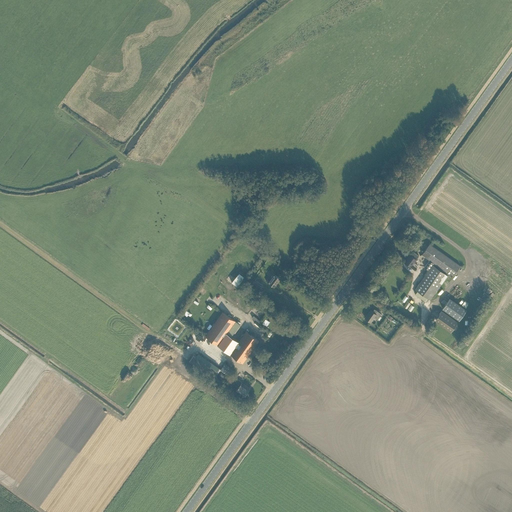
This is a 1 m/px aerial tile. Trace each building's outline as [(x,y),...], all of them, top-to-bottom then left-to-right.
[(421,254),(428,260),(424,266),(429,269),(415,288),(417,290),(428,297),(430,299),(448,274),(452,277),(460,266),(429,244),(421,254)] [(410,254),(404,262),(415,270),(417,267),(416,267),(417,264),(414,262),(418,255),(416,253),(415,254),(414,253),(412,255),(410,254)] [(237,286),(244,277),(239,272),(231,281),(237,286)] [(269,275),(266,280),(274,286),(280,278),(273,274),(271,277),(269,275)] [(255,279),(250,285),(257,291),(262,284),(255,279)] [(417,290),(415,294),(425,301),(428,297),(417,290)] [(450,297),(442,308),(459,320),(466,309),(450,297)] [(370,309),(364,317),(370,321),(374,316),(377,319),(381,313),(375,309),(373,312),(370,309)] [(441,310),(434,321),(451,332),(458,322),(441,310)] [(223,311),(205,336),(217,345),(226,333),(235,320),(223,311)] [(226,333),(217,345),(230,354),(243,363),(259,340),(246,331),(238,341),(226,333)] [(220,369),(219,367),(199,353),(192,361),(213,376),(215,377),(220,369),(226,373),(231,367),(225,363),(220,369)] [(240,384),(236,390),(243,395),(249,388),(242,382),(242,381),(238,378),(236,381),(240,384)]
